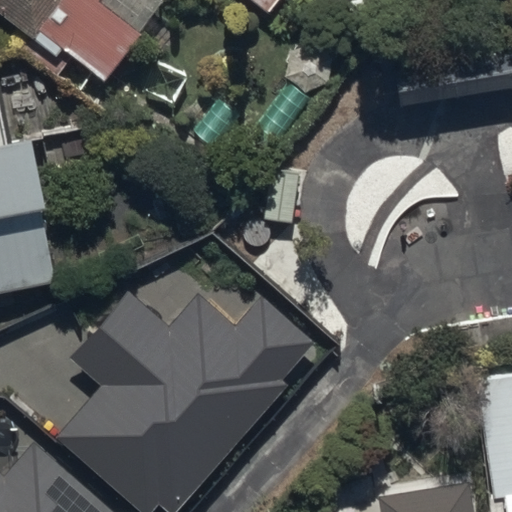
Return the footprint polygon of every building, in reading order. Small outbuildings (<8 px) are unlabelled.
[(0,0),(0,8),(93,78),(135,21),(106,0),(0,0)] [(19,98),(0,100),(0,268),(43,258),(19,98)] [(99,384),(55,436),(143,511),(152,511),(161,503),(172,511),(176,511),(319,345),(261,298),(234,327),(196,295),(167,328),(126,293),(70,359),(99,384)] [(511,511),(511,358),(468,366),(492,511),(511,511)] [(0,511),(116,511),(33,443),(3,477),(0,474),(0,511)] [(471,511),(466,470),(375,483),(379,511),(471,511)]
